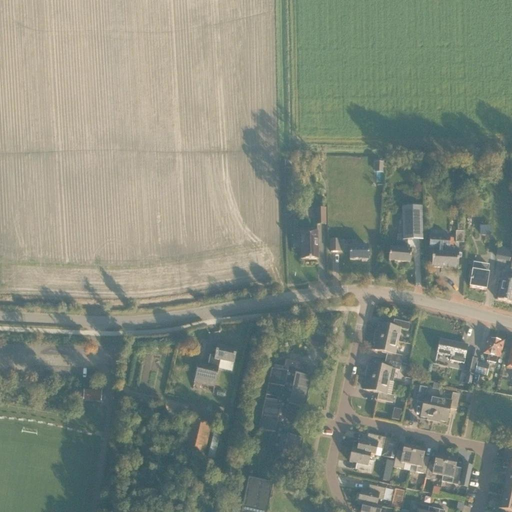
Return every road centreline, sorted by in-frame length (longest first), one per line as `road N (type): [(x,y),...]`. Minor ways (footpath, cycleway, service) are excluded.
road 1 (tertiary): [(370,290),(130,321),(0,317)]
road 2 (residential): [(479,511),(489,458),(483,448),(339,418)]
road 3 (tertiary): [(511,322),(370,290)]
road 4 (residential): [(339,418),(370,290)]
